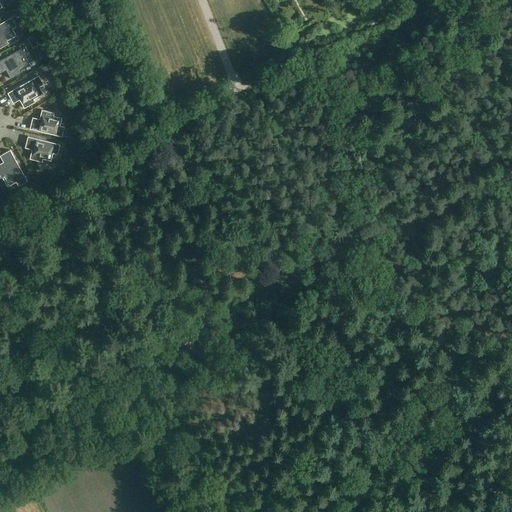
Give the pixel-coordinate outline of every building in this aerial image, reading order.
[(12,17),(0,23),(0,48),(8,44),(7,41),(16,35),(12,29),(17,26),(12,17)] [(25,46),(0,60),(0,70),(5,68),(11,79),(22,72),(21,70),(30,64),(26,58),(30,55),(25,46)] [(24,108),(35,102),(34,99),(43,94),(39,87),(44,84),(39,75),(8,93),(12,101),(18,97),(24,108)] [(54,113),(42,110),(39,122),(32,120),(30,129),(62,137),(64,127),(60,126),(62,118),(53,116),(54,113)] [(53,153),(58,154),(60,144),(28,136),(26,145),(33,147),(30,159),(42,162),(43,159),(51,161),(53,153)] [(0,163),(0,175),(1,178),(4,176),(9,186),(16,182),(18,186),(27,181),(10,150),(2,154),(6,161),(0,163)]
